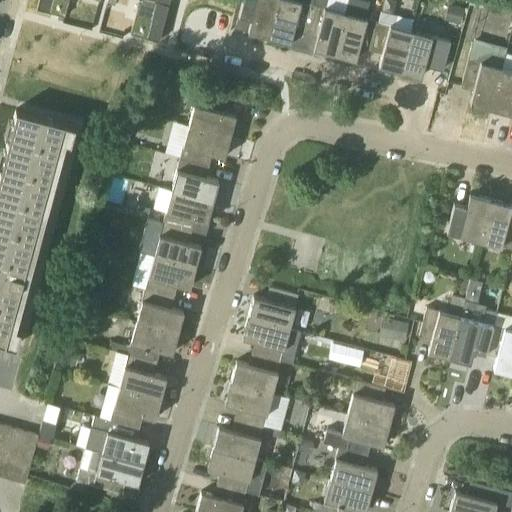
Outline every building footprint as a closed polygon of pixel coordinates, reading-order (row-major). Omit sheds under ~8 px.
[(38,0),(36,8),(64,15),(68,0),(38,0)] [(148,0),(139,0),(130,33),(158,40),(167,5),(148,0)] [(268,36),(278,0),(242,0),(239,15),(251,18),(248,31),(268,36)] [(305,32),(312,3),(298,0),(278,0),(268,36),(290,42),(293,29),(305,32)] [(325,7),(326,0),(313,0),(312,3),(305,32),(316,36),(313,48),(334,53),(346,12),(342,11),(325,7)] [(453,5),(449,21),(461,24),(465,7),(453,5)] [(370,50),(378,21),(346,12),(334,53),(355,59),(359,47),(370,50)] [(400,71),(411,30),(378,21),(370,50),(382,53),(378,65),(400,71)] [(437,67),(445,38),(411,30),(400,71),(421,76),(424,64),(437,67)] [(490,108),(502,66),(468,57),(460,86),(472,90),(470,102),(490,108)] [(511,69),(502,66),(490,108),(511,113),(511,112),(511,69)] [(223,111),(226,98),(197,90),(188,124),(230,135),(235,114),(223,111)] [(0,341),(4,342),(5,342),(8,330),(60,134),(63,122),(64,122),(17,109),(16,109),(13,120),(12,121),(16,122),(12,139),(8,138),(5,150),(8,151),(4,168),(0,167),(0,179),(1,180),(0,182),(0,341)] [(224,156),(230,135),(188,124),(180,157),(209,164),(212,153),(224,156)] [(180,157),(171,189),(212,200),(218,179),(206,176),(209,164),(180,157)] [(212,200),(171,189),(159,186),(153,206),(166,210),(162,221),(166,222),(192,229),(194,218),(207,221),(212,200)] [(479,239),(490,198),(469,193),(466,205),(454,202),(446,231),(479,239)] [(511,248),(511,217),(508,216),(511,204),(490,198),(479,239),(511,248)] [(188,241),(192,229),(166,222),(162,221),(154,254),(195,265),(201,245),(188,241)] [(189,287),(195,265),(154,254),(145,287),(172,294),(174,295),(177,284),(189,287)] [(289,327),(298,293),(269,285),(266,298),(253,294),(248,315),(289,327)] [(171,307),(174,295),(172,294),(145,287),(136,319),(178,330),(183,310),(171,307)] [(449,356),(460,314),(464,300),(449,296),(446,310),(427,305),(419,335),(431,338),(428,351),(449,356)] [(485,353),(493,323),(460,314),(449,356),(470,362),(474,350),(485,353)] [(289,328),(289,327),(248,315),(242,336),(254,340),(251,351),(280,359),(281,359),(292,362),(300,331),(289,328)] [(172,352),(178,330),(136,319),(128,352),(157,360),(160,349),(172,352)] [(511,328),(493,323),(485,353),(497,356),(493,368),(511,373),(511,328)] [(378,335),(394,338),(396,326),(380,324),(378,335)] [(63,348),(60,361),(75,365),(78,352),(63,348)] [(157,360),(128,352),(116,349),(107,382),(119,385),(160,396),(166,375),(154,372),(157,360)] [(281,359),(280,359),(251,351),(248,363),(236,360),(230,380),(272,391),(281,359)] [(393,358),(386,383),(399,387),(406,361),(393,358)] [(315,385),(328,387),(331,375),(318,372),(315,385)] [(347,412),(388,424),(394,403),(382,399),(385,387),(356,379),(347,412)] [(272,391),(230,380),(225,402),(237,405),(234,418),(263,426),(263,424),(272,391)] [(155,417),(160,396),(119,385),(110,418),(139,425),(142,414),(155,417)] [(339,445),(367,453),(370,441),(383,445),(388,424),(347,412),(342,432),(326,428),(323,441),(339,445)] [(107,429),(102,450),(143,461),(149,441),(136,437),(139,425),(110,418),(95,414),(92,425),(107,429)] [(44,417),(39,434),(53,437),(57,421),(44,417)] [(263,426),(234,418),(231,428),(218,425),(213,447),(254,457),(261,432),(281,438),(283,430),(263,424),(263,426)] [(2,423),(0,429),(0,448),(7,451),(14,426),(2,423)] [(14,426),(7,451),(19,454),(26,429),(14,426)] [(38,433),(26,429),(19,454),(31,457),(38,433)] [(39,434),(36,445),(48,448),(51,437),(39,434)] [(302,438),(298,449),(310,453),(314,441),(302,438)] [(364,465),(367,453),(339,445),(330,477),(371,489),(377,468),(364,465)] [(254,457),(213,447),(207,467),(220,470),(216,482),(246,490),(259,493),(267,461),(254,457)] [(137,483),(143,461),(102,450),(101,451),(93,449),(87,469),(80,467),(76,480),(122,492),(125,479),(137,483)] [(13,478),(19,454),(7,451),(1,475),(13,478)] [(13,478),(25,482),(31,457),(19,454),(13,478)] [(365,510),(371,489),(330,477),(321,510),(327,511),(351,511),(353,507),(365,510)] [(511,505),(511,490),(470,480),(467,493),(455,489),(449,510),(454,511),(492,511),(496,502),(511,505)] [(239,511),(246,490),(216,482),(213,494),(201,490),(195,511),(239,511)]
